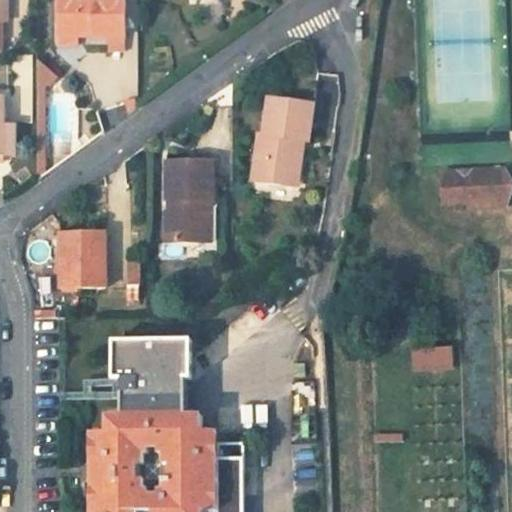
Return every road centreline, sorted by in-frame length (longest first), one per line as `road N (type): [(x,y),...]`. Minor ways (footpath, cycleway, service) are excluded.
road 1 (residential): [(0,223),(260,33),(326,3)]
road 2 (residential): [(317,306),(352,87),(326,3)]
road 3 (residential): [(16,511),(18,301),(0,253)]
